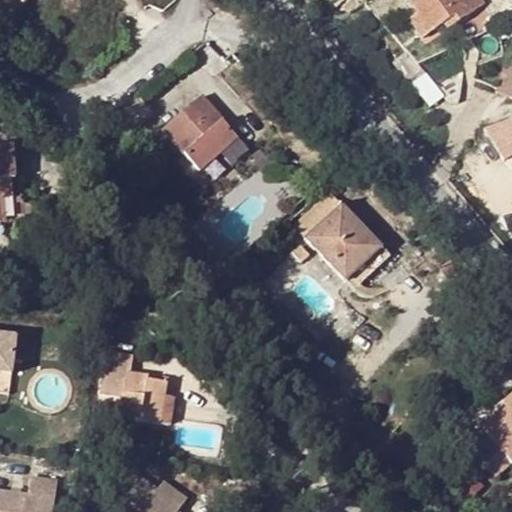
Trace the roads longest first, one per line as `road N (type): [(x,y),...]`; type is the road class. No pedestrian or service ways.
road 1 (residential): [(256,0),(498,278)]
road 2 (residential): [(206,0),(94,116),(46,99),(0,67)]
